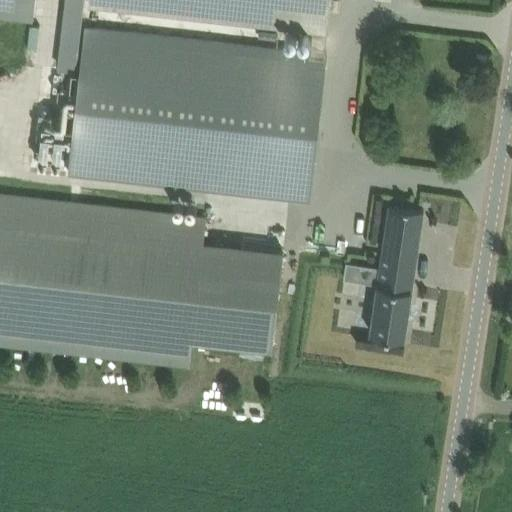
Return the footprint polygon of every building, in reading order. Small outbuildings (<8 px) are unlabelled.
[(35,0),(0,0),(0,14),(34,18),(35,0)] [(88,0),(88,2),(91,2),(291,25),(314,28),(311,53),(323,54),(325,55),(327,30),(330,0),(88,0)] [(85,27),(69,174),(307,201),(323,54),(311,53),(85,27)] [(0,191),(0,339),(190,361),(192,338),(272,347),(284,248),(204,239),(206,215),(0,191)] [(373,312),(370,331),(405,336),(424,208),(390,203),(375,299),(371,298),(369,311),(373,312)]
